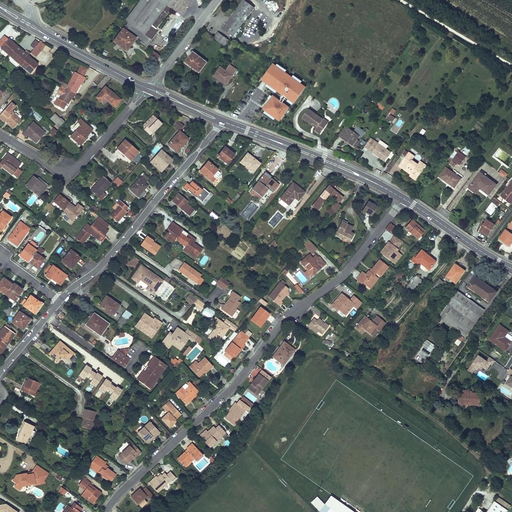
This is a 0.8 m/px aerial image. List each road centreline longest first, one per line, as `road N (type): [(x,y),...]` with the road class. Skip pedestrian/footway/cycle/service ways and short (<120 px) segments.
road 1 (residential): [(106,511),(232,387),(285,317),(343,275),(403,199)]
road 2 (residential): [(221,121),(121,241),(59,299)]
road 3 (tertiary): [(221,121),(403,199)]
road 4 (residential): [(148,88),(75,167),(0,133)]
road 5 (tertiary): [(0,7),(148,88)]
road 6 (tertiary): [(403,199),(511,269)]
